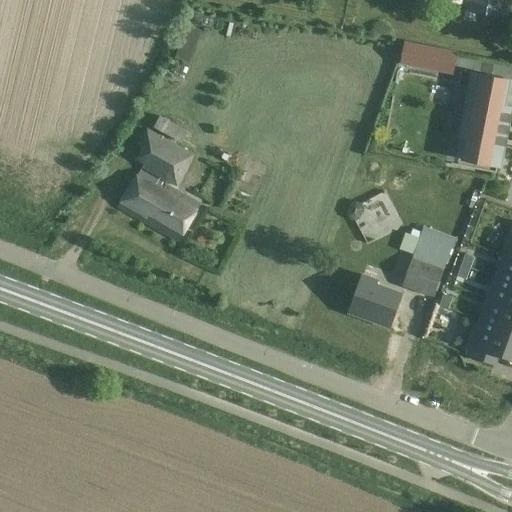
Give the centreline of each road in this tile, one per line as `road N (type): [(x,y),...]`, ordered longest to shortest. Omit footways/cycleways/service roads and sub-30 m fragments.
road 1 (residential): [(505,446),(0,249)]
road 2 (secondary): [(457,463),(0,291)]
